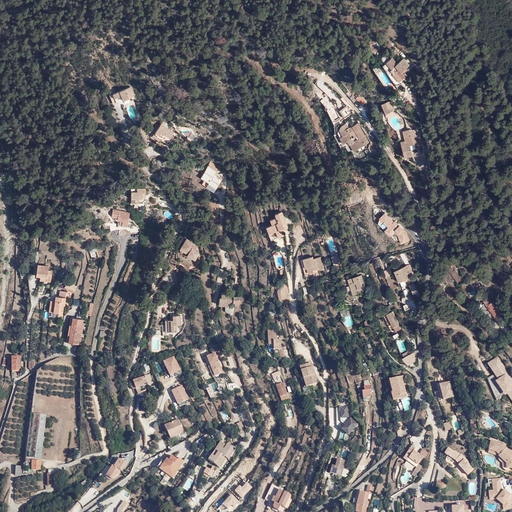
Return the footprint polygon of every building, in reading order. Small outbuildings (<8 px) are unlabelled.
[(396,58),(390,62),(394,70),(398,68),(401,72),(392,77),(397,86),(409,79),(406,73),(412,69),(406,60),(400,64),(396,58)] [(128,88),(112,94),(115,103),(132,97),(128,88)] [(131,105),(125,107),(129,119),(136,116),(131,105)] [(346,105),(338,110),(343,117),(350,113),(346,105)] [(389,112),(381,115),(385,125),(393,121),(389,112)] [(350,125),(338,131),(341,140),(349,137),(353,145),(349,147),(353,155),(368,149),(366,145),(370,143),(362,123),(352,128),(350,125)] [(163,125),(153,137),(163,144),(164,142),(169,145),(177,135),(163,125)] [(407,131),(407,133),(407,142),(402,142),(403,156),(405,156),(405,160),(415,160),(415,152),(422,152),(422,132),(407,131)] [(274,152),(279,147),(271,142),(267,147),(274,152)] [(210,161),(208,164),(216,170),(218,167),(210,161)] [(213,176),(221,181),(223,179),(217,175),(218,172),(216,171),(213,176)] [(137,192),(131,192),(131,199),(146,198),(145,189),(137,189),(137,192)] [(129,218),(130,213),(113,210),(112,215),(129,218)] [(386,212),(377,221),(384,229),(396,241),(398,240),(402,245),(410,237),(386,212)] [(277,221),(271,223),(272,229),(268,230),(273,243),(285,238),(283,233),(289,231),(283,214),(276,217),(277,221)] [(184,242),(179,249),(188,256),(186,258),(193,263),(198,257),(194,254),(197,250),(184,242)] [(333,265),(341,262),(338,254),(331,256),(333,265)] [(273,257),(277,266),(283,263),(279,255),(273,257)] [(324,269),(321,257),(314,259),(313,256),(304,258),(306,268),(307,267),(308,272),(315,271),(324,269)] [(410,264),(395,271),(399,282),(411,277),(409,273),(413,271),(410,264)] [(49,266),(38,265),(36,275),(41,276),(40,280),(50,281),(52,271),(48,270),(49,266)] [(362,274),(348,279),(353,295),(368,291),(362,274)] [(66,290),(69,291),(68,292),(70,292),(74,294),(77,286),(70,282),(64,287),(66,290)] [(414,282),(409,285),(413,294),(418,292),(414,282)] [(65,292),(59,291),(59,296),(55,296),(55,301),(50,300),(49,311),(62,313),(65,292)] [(217,305),(218,305),(230,306),(230,302),(243,303),(244,297),(233,296),(233,299),(230,298),(230,294),(220,293),(220,297),(218,296),(217,305)] [(489,296),(484,300),(496,319),(502,314),(489,296)] [(388,313),(387,314),(394,327),(396,332),(401,329),(399,325),(400,324),(393,312),(395,311),(392,304),(385,307),(388,313)] [(172,318),(168,318),(168,320),(168,325),(162,325),(163,335),(168,335),(168,331),(177,331),(177,329),(179,329),(179,324),(181,324),(181,322),(184,322),(184,314),(172,313),(172,318)] [(83,320),(72,318),(68,342),(79,344),(83,320)] [(268,343),(268,344),(268,345),(268,346),(273,345),(273,350),(275,350),(275,351),(278,351),(281,359),(282,359),(284,366),(290,364),(287,358),(285,358),(286,358),(281,342),(281,341),(281,340),(281,339),(279,340),(278,339),(275,333),(274,330),(267,331),(267,338),(268,343)] [(414,352),(403,356),(406,365),(417,361),(414,352)] [(215,353),(206,357),(212,371),(221,367),(215,353)] [(169,376),(180,370),(173,356),(162,361),(169,376)] [(21,371),(21,357),(12,357),(12,371),(21,371)] [(511,376),(499,358),(490,363),(496,372),(488,378),(497,398),(501,399),(509,392),(511,396),(511,383),(511,381),(511,376)] [(309,364),(298,368),(306,388),(317,384),(309,364)] [(148,375),(133,380),(136,388),(142,386),(145,386),(144,383),(150,381),(148,375)] [(404,376),(388,379),(389,380),(392,392),(391,392),(393,401),(407,398),(403,382),(405,381),(404,376)] [(368,377),(363,378),(364,382),(363,383),(364,387),(361,387),(362,397),(370,396),(369,387),(371,386),(370,382),(369,382),(368,377)] [(449,381),(438,384),(442,399),(453,397),(449,381)] [(283,383),(276,385),(280,397),(280,396),(282,403),(289,402),(286,387),(285,387),(283,383)] [(177,404),(188,399),(182,385),(170,390),(177,404)] [(336,422),(348,422),(348,406),(336,407),(336,422)] [(46,413),(34,412),(29,456),(43,457),(46,413)] [(169,437),(169,436),(170,439),(184,432),(183,429),(184,429),(177,417),(162,426),(169,437)] [(349,418),(336,437),(344,443),(357,423),(349,418)] [(241,421),(236,422),(239,433),(245,432),(241,421)] [(154,440),(153,441),(151,438),(147,442),(152,447),(157,444),(154,440)] [(223,438),(211,456),(222,464),(229,454),(231,456),(238,445),(230,440),(228,442),(223,438)] [(491,439),(489,451),(498,454),(507,462),(508,467),(511,466),(511,452),(503,443),(491,439)] [(414,447),(410,445),(401,458),(405,461),(407,458),(417,465),(423,457),(412,450),(414,447)] [(423,448),(419,453),(424,458),(429,453),(423,448)] [(454,452),(448,448),(445,453),(456,460),(455,461),(459,465),(468,475),(473,469),(464,460),(465,458),(461,455),(455,451),(454,452)] [(117,456),(105,476),(114,481),(126,461),(117,456)] [(159,469),(173,478),(184,462),(179,458),(178,460),(172,456),(169,460),(167,458),(159,469)] [(336,463),(335,466),(332,465),(330,470),(329,472),(330,473),(329,473),(333,474),(338,476),(341,476),(345,462),(345,461),(345,460),(338,457),(337,459),(336,463)] [(41,463),(33,463),(33,471),(41,471),(41,463)] [(213,467),(208,464),(204,470),(213,474),(218,465),(215,463),(213,467)] [(415,477),(422,466),(419,464),(412,475),(415,477)] [(64,471),(58,474),(61,480),(67,478),(64,471)] [(444,479),(435,479),(435,489),(445,488),(445,483),(443,483),(444,479)] [(502,492),(500,479),(492,479),(492,490),(488,490),(489,500),(496,500),(503,505),(503,511),(511,509),(511,494),(510,494),(504,490),(502,492)] [(246,482),(241,488),(239,486),(232,493),(239,500),(252,487),(246,482)] [(274,496),(278,488),(272,485),(268,493),(274,496)] [(355,504),(355,505),(358,505),(358,510),(355,510),(354,511),(365,511),(366,509),(367,509),(369,502),(366,502),(368,494),(371,495),(374,487),(367,485),(365,490),(357,488),(353,503),(355,504)] [(273,496),(271,501),(287,509),(292,500),(288,499),(290,495),(280,490),(276,498),(273,496)] [(217,508),(220,511),(226,511),(232,506),(233,507),(238,501),(231,494),(217,508)] [(117,508),(122,511),(128,504),(123,500),(117,508)] [(419,503),(419,504),(414,505),(416,511),(418,511),(424,510),(422,502),(419,503)]
